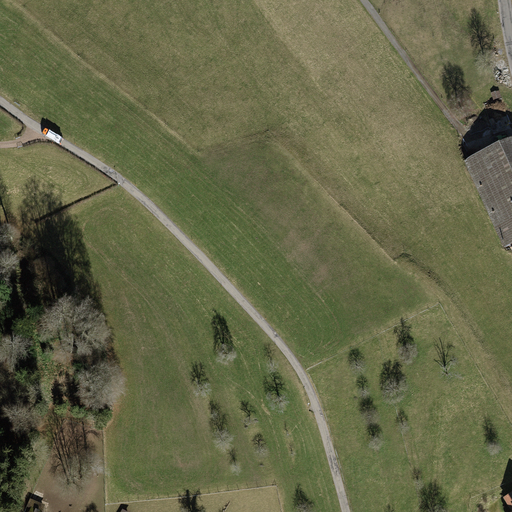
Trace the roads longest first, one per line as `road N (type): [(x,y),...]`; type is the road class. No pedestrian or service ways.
road 1 (unclassified): [(0,98),(119,177),(293,359),(318,406),(346,511)]
road 2 (track): [(511,132),(477,139),(461,129),(365,0)]
